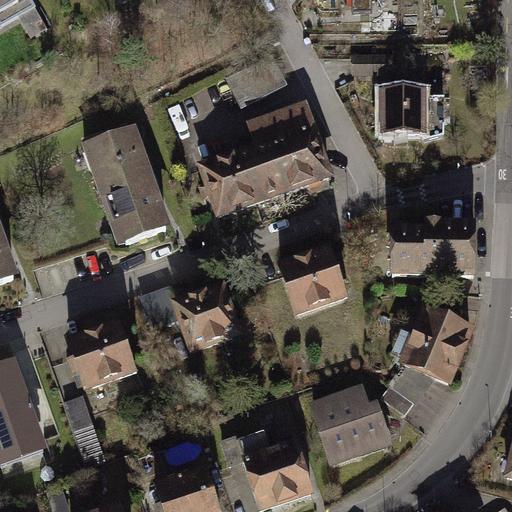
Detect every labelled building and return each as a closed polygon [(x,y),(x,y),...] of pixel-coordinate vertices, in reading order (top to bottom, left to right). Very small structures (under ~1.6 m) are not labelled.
[(38,0),(0,0),(0,13),(23,0),(30,11),(42,4),(38,0)] [(123,0),(123,18),(166,0),(123,0)] [(353,0),(354,14),(374,14),(373,0),(353,0)] [(280,59),(227,82),(242,114),(295,92),(280,59)] [(390,62),(356,62),(356,84),(390,83),(390,62)] [(250,143),(195,165),(220,227),(335,181),(302,98),(241,122),(250,143)] [(436,99),(386,101),(388,144),(438,142),(436,99)] [(147,132),(90,152),(128,257),(185,237),(147,132)] [(0,301),(31,291),(0,202),(0,301)] [(475,278),(475,231),(390,231),(391,278),(475,278)] [(356,306),(341,259),(289,275),(304,323),(356,306)] [(235,290),(181,308),(198,362),(253,344),(235,290)] [(421,308),(398,366),(451,387),(474,329),(421,308)] [(128,328),(74,347),(92,401),(147,383),(128,328)] [(0,457),(42,442),(16,368),(0,373),(0,457)] [(368,393),(316,408),(335,473),(396,456),(384,412),(375,415),(368,393)] [(91,467),(110,460),(88,396),(68,403),(91,467)] [(252,466),(265,511),(287,511),(324,501),(309,449),(252,466)] [(222,511),(207,469),(160,485),(169,511),(222,511)]
